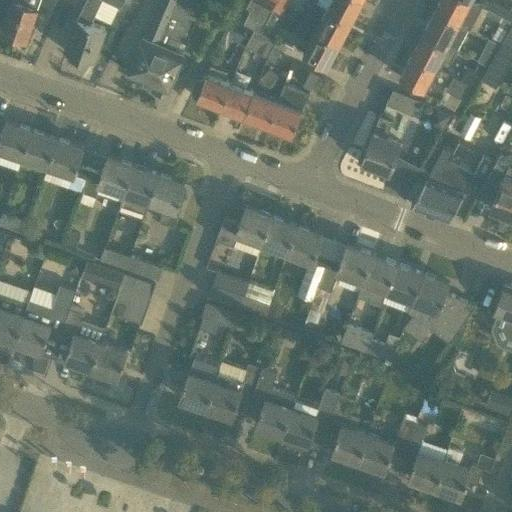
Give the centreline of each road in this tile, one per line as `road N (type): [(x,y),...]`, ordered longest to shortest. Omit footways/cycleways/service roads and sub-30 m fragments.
road 1 (residential): [(120,434),(219,153)]
road 2 (residential): [(345,511),(120,434)]
road 3 (residential): [(219,153),(0,76)]
road 4 (residential): [(511,258),(301,184)]
road 5 (residential): [(301,184),(400,0)]
road 6 (residential): [(120,434),(0,394)]
